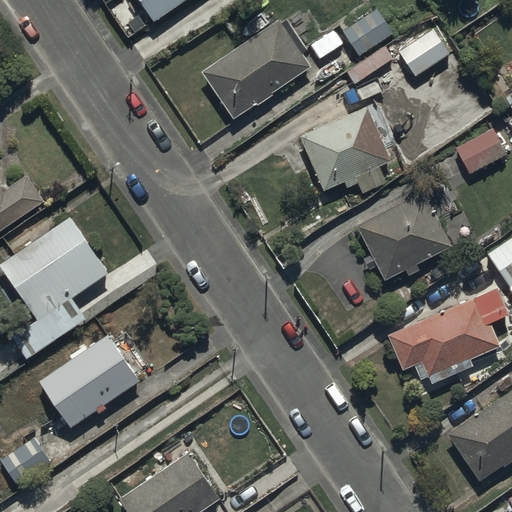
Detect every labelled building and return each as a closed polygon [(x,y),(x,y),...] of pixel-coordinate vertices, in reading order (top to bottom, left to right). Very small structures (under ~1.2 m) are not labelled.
[(138,0),(154,22),(186,0),(138,0)] [(511,30),(511,1),(511,0),(494,0),(455,26),(475,55),(511,30)] [(379,4),(344,26),(360,51),(395,30),(379,4)] [(286,13),(203,68),(235,114),(312,62),(303,49),(309,46),(286,13)] [(453,93),(447,84),(432,63),(452,49),(434,24),(400,48),(412,66),(373,93),(396,127),(390,131),(402,149),(444,119),(429,97),(440,90),(445,98),(453,93)] [(396,54),(388,41),(347,67),(356,80),(396,54)] [(370,100),(301,131),(325,186),(346,177),(350,185),(360,180),(364,190),(386,180),(379,162),(395,156),(370,100)] [(494,126),(457,145),(471,171),(508,151),(494,126)] [(0,228),(47,199),(28,170),(5,185),(0,177),(0,228)] [(426,187),(359,220),(387,277),(406,267),(409,273),(422,267),(419,260),(455,242),(426,187)] [(38,315),(13,331),(27,354),(89,315),(74,291),(109,269),(73,211),(1,256),(38,315)] [(510,285),(511,283),(511,234),(487,252),(510,285)] [(474,294),(390,330),(405,366),(416,361),(422,376),(431,372),(434,379),(475,362),(472,356),(502,343),(492,319),(511,310),(511,309),(500,282),(474,293),(474,294)] [(110,330),(42,377),(73,423),(141,375),(110,330)] [(511,386),(449,431),(481,476),(503,461),(504,464),(511,458),(511,386)] [(36,433),(2,457),(18,479),(52,455),(36,433)] [(191,447),(120,495),(132,511),(192,511),(222,492),(191,447)]
